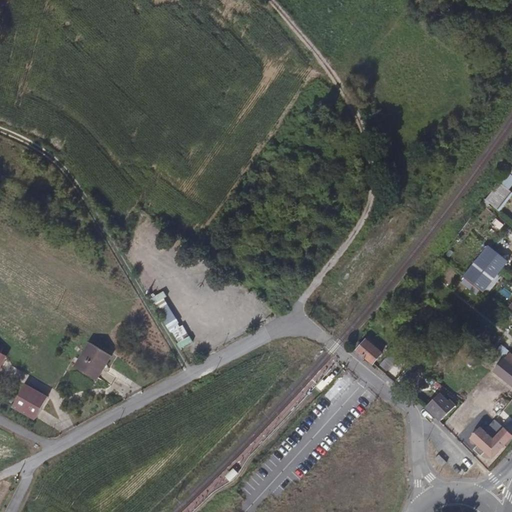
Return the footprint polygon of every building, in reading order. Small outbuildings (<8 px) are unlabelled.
[(500,208),(511,191),(511,189),(501,180),(488,199),(500,208)] [(484,292),(509,262),(489,246),(465,276),(484,292)] [(151,298),(181,348),(193,341),(184,324),(183,325),(163,292),(151,298)] [(373,364),(384,351),(366,336),(355,349),(373,364)] [(113,356),(93,343),(77,367),(97,380),(113,356)] [(511,355),(503,348),(499,353),(508,360),(511,355)] [(0,370),(9,356),(0,350),(0,370)] [(511,368),(503,361),(497,369),(511,382),(511,368)] [(50,398),(27,385),(15,407),(37,420),(50,398)] [(439,409),(445,401),(437,394),(426,407),(431,412),(441,423),(447,416),(439,409)] [(456,406),(447,398),(445,401),(439,409),(447,416),(456,406)] [(495,462),(511,437),(511,428),(510,427),(507,432),(494,422),(483,436),(479,433),(472,443),(479,450),(475,455),(483,461),(486,456),(495,462)]
